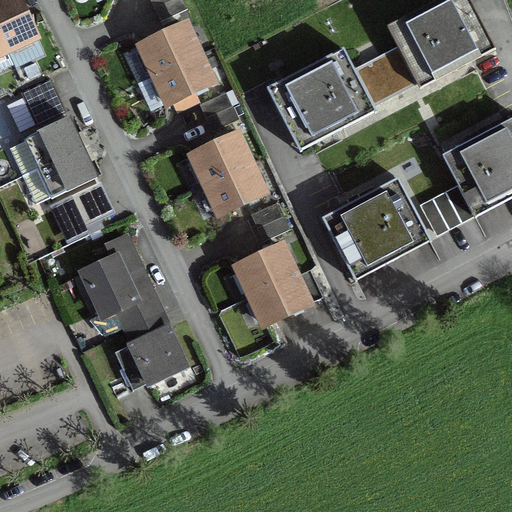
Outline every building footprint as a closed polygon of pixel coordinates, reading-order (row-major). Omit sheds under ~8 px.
[(0,0),(0,55),(34,40),(15,0),(0,0)] [(159,24),(186,11),(180,0),(147,0),(148,2),(156,17),(159,24)] [(396,49),(352,72),(371,108),(490,46),(466,0),(441,0),(386,29),(396,49)] [(204,89),(211,86),(184,28),(177,32),(139,49),(166,107),(204,89)] [(295,147),(371,108),(352,72),(341,52),(266,91),(295,147)] [(37,128),(67,114),(51,79),(21,93),(37,128)] [(210,135),(238,122),(225,95),(198,107),(201,115),(207,128),(210,135)] [(77,142),(66,120),(21,141),(48,200),(94,179),(83,157),(77,142)] [(456,187),(470,214),(511,191),(511,120),(441,158),(456,187)] [(254,200),(263,196),(236,138),(227,142),(191,159),(218,217),(254,200)] [(321,221),(351,277),(425,238),(396,182),(321,221)] [(110,214),(97,185),(69,198),(83,227),(110,214)] [(432,234),(470,214),(456,187),(418,208),(432,234)] [(249,217),(253,225),(258,238),(262,244),(289,232),(276,205),(249,217)] [(103,319),(151,296),(125,240),(106,248),(112,261),(82,275),(103,319)] [(308,273),(295,279),(281,249),(269,254),(235,270),(262,327),(300,310),(321,300),(308,273)] [(118,367),(134,359),(146,387),(185,368),(167,330),(113,355),(118,367)]
